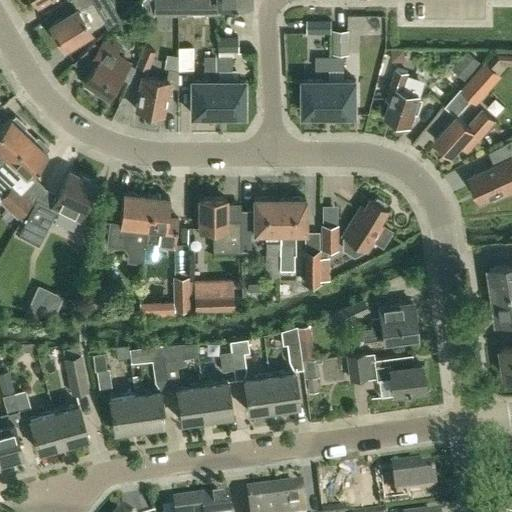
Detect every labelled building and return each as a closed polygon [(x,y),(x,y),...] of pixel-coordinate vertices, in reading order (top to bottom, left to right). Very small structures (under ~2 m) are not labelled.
[(92,0),(91,0),(77,8),(50,24),(63,46),(91,30),(90,30),(103,22),(105,21),(93,1),(92,0)] [(152,0),(153,15),(178,15),(193,14),(207,14),(218,14),(218,4),(250,2),(250,0),(152,0)] [(332,33),(332,20),(307,20),(307,33),(332,33)] [(349,54),(349,29),(333,29),(333,54),(349,54)] [(204,70),(218,70),(218,36),(217,36),(218,46),(205,46),(205,55),(203,55),(204,70)] [(244,80),(232,79),(232,51),(239,50),(238,36),(218,36),(218,70),(218,79),(217,113),(243,113),(244,80)] [(95,62),(88,73),(83,79),(107,95),(113,85),(117,87),(123,77),(129,81),(136,66),(116,52),(120,47),(105,37),(90,59),(95,62)] [(155,52),(143,46),(135,64),(148,69),(155,52)] [(330,79),(330,113),(356,113),(356,79),(343,79),(343,68),(344,68),(344,56),(329,57),(329,69),(329,79),(330,79)] [(315,69),(329,69),(329,57),(315,57),(315,69)] [(496,70),(488,62),(485,60),(461,88),(460,90),(471,100),(497,71),(496,70)] [(168,68),(166,79),(142,74),(135,108),(163,113),(168,86),(178,88),(178,70),(168,68)] [(386,117),(395,120),(394,123),(407,128),(408,124),(410,124),(420,94),(402,89),(408,71),(396,68),(386,99),(391,100),(386,117)] [(191,113),(217,113),(218,79),(192,79),(191,113)] [(330,79),(329,79),(304,79),(304,113),(330,113),(330,79)] [(457,114),(455,115),(434,138),(452,154),(462,144),(468,149),(495,120),(483,109),(469,125),(457,114)] [(8,157),(29,134),(22,128),(25,125),(15,115),(12,119),(9,117),(0,126),(0,163),(7,156),(8,157)] [(29,134),(8,157),(18,166),(10,174),(25,188),(33,179),(28,174),(48,152),(29,134)] [(511,190),(511,156),(469,176),(480,201),(492,195),(494,199),(511,190)] [(35,198),(34,201),(18,235),(39,245),(54,215),(57,213),(59,210),(78,219),(96,183),(69,170),(52,206),(35,198)] [(34,201),(21,188),(14,182),(0,196),(0,200),(17,218),(34,201)] [(144,264),(144,257),(150,207),(148,207),(149,194),(123,192),(120,221),(109,220),(106,246),(122,247),(127,253),(126,262),(144,264)] [(170,197),(149,194),(148,207),(150,207),(144,257),(157,259),(158,246),(175,247),(179,217),(168,216),(170,197)] [(240,209),(240,220),(226,220),(226,197),(199,197),(199,227),(213,227),(213,251),(241,251),(241,250),(242,250),(241,209),(240,209)] [(279,265),(280,265),(279,197),(253,197),(253,209),(241,209),(242,250),(249,250),(249,231),(266,231),(265,278),(279,278),(279,265)] [(294,253),(294,231),(306,231),(305,197),(279,197),(280,265),(280,253),(294,253)] [(382,245),(391,230),(378,222),(387,209),(383,206),(384,202),(377,197),(373,200),(370,198),(364,207),(360,204),(342,234),(342,249),(353,256),(367,249),(373,239),(382,245)] [(337,248),(337,224),(322,224),(322,248),(337,248)] [(320,249),(304,249),(300,249),(300,253),(303,253),(303,279),(300,279),(300,282),(320,282),(320,249)] [(493,293),(511,290),(511,263),(490,266),(491,276),(487,279),(489,290),(493,291),(493,293)] [(172,301),(162,301),(163,314),(173,314),(173,313),(188,313),(188,308),(188,275),(174,275),(174,304),(174,309),(173,309),(172,301)] [(232,279),(193,280),(194,310),(233,309),(232,279)] [(37,284),(24,312),(38,318),(40,313),(52,319),(63,296),(37,284)] [(497,320),(511,318),(511,290),(493,293),(497,320)] [(370,310),(363,296),(325,315),(331,328),(370,310)] [(380,314),(380,315),(369,316),(370,326),(362,327),(363,339),(383,337),(383,339),(417,334),(413,300),(377,305),(378,315),(380,314)] [(299,404),(294,370),(302,369),(296,324),(279,330),(281,344),(286,344),(288,360),(292,369),(269,372),(271,385),(274,411),(287,410),(286,406),(299,404)] [(228,340),(230,350),(230,355),(248,352),(246,337),(228,340)] [(180,385),(177,366),(186,365),(184,357),(197,355),(195,341),(162,343),(168,385),(168,388),(176,387),(181,421),(195,419),(195,423),(207,421),(202,382),(180,385)] [(168,388),(168,385),(162,343),(149,343),(149,345),(129,347),(131,362),(151,360),(154,382),(158,388),(135,392),(140,431),(152,429),(152,425),(165,423),(160,389),(168,388)] [(511,345),(501,347),(505,375),(511,374),(511,345)] [(232,369),(230,355),(230,350),(219,352),(222,370),(232,369)] [(99,388),(111,386),(108,368),(106,368),(104,352),(92,354),(94,370),(96,370),(99,388)] [(424,387),(424,385),(421,363),(410,364),(408,354),(375,358),(374,352),(348,355),(351,378),(376,374),(377,378),(391,377),(392,391),(424,387)] [(80,353),(65,357),(72,392),(88,389),(80,353)] [(317,391),(317,385),(316,377),(318,376),(316,359),(313,359),(302,361),(304,378),(306,378),(308,393),(317,391)] [(274,411),(271,385),(269,372),(243,376),(248,411),(262,409),(262,413),(274,411)] [(232,413),(228,385),(227,378),(202,382),(207,421),(220,419),(219,415),(232,413)] [(19,408),(19,410),(31,406),(26,388),(14,392),(19,408)] [(14,392),(2,395),(7,411),(19,408),(14,392)] [(128,433),(140,431),(135,392),(109,396),(114,431),(127,429),(128,433)] [(54,409),(64,447),(76,444),(75,440),(88,436),(79,402),(54,409)] [(52,450),(64,447),(54,409),(29,416),(38,450),(51,447),(52,450)] [(23,454),(15,424),(14,420),(10,421),(1,424),(0,421),(0,465),(11,462),(10,458),(23,454)] [(397,493),(437,488),(435,467),(422,469),(422,464),(394,467),(397,493)] [(306,511),(303,486),(276,489),(278,511),(306,511)] [(278,511),(276,489),(249,493),(251,511),(278,511)] [(202,500),(203,511),(231,511),(229,496),(202,500)] [(203,511),(202,500),(175,503),(176,511),(203,511)]
